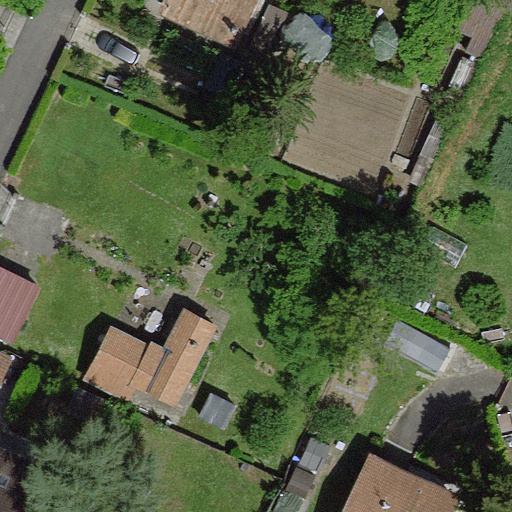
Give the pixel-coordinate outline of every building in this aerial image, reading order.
[(168,0),(167,3),(238,37),(255,0),(168,0)] [(0,335),(8,339),(36,283),(0,265),(0,335)] [(169,353),(116,330),(91,378),(129,397),(138,383),(175,402),(215,325),(190,310),(169,353)] [(238,404),(214,393),(203,416),(227,427),(238,404)] [(0,511),(9,511),(30,468),(0,454),(0,511)] [(448,511),(456,498),(375,459),(349,511),(448,511)]
